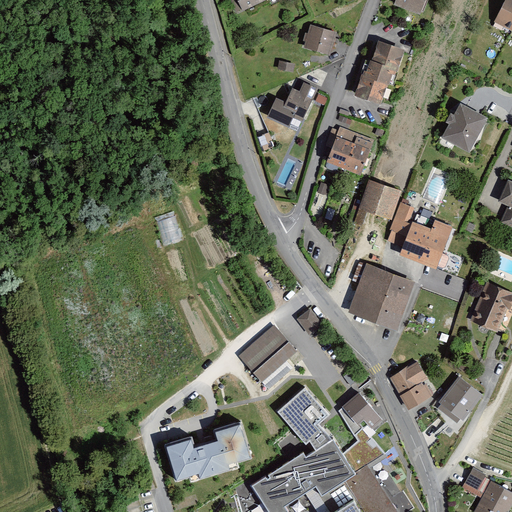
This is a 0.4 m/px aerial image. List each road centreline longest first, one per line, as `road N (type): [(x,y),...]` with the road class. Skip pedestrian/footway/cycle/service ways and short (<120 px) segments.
road 1 (unclassified): [(434,511),(374,368),(285,236)]
road 2 (unclassified): [(285,236),(255,189),(201,0)]
road 3 (residential): [(285,236),(371,0)]
road 4 (track): [(511,367),(489,417),(428,483)]
